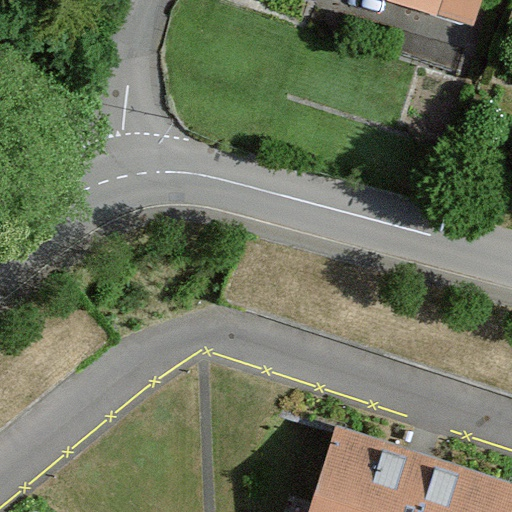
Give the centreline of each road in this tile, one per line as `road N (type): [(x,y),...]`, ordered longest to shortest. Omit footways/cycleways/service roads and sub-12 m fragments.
road 1 (tertiary): [(511,264),(225,179),(130,174)]
road 2 (motorway): [(290,0),(511,89)]
road 3 (unclassified): [(149,0),(123,107),(130,174)]
road 4 (tertiary): [(130,174),(70,197),(0,249)]
